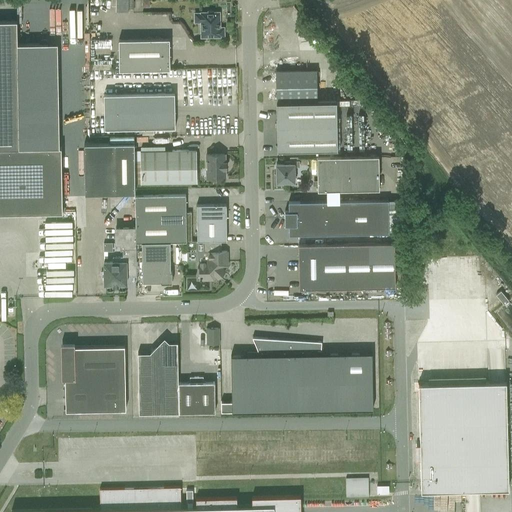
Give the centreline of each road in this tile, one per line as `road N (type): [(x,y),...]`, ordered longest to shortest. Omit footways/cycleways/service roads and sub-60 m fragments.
road 1 (unclassified): [(0,465),(29,415),(33,341),(50,313),(225,307),(249,288),(248,0)]
road 2 (unknown): [(69,0),(75,184)]
